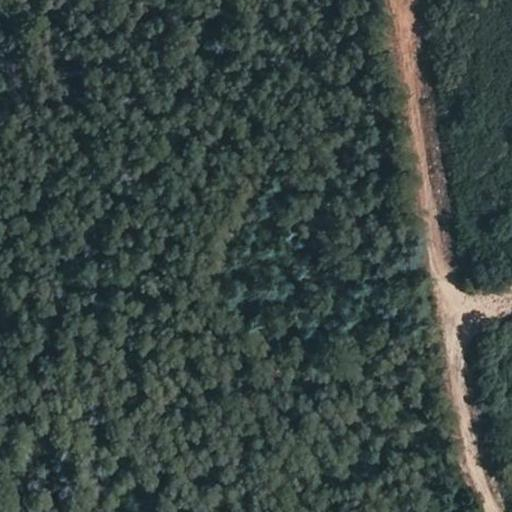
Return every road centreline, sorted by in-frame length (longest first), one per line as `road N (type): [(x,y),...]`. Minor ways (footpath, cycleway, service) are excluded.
road 1 (track): [(511,296),(453,318),(404,0)]
road 2 (track): [(494,511),(462,407),(453,318)]
